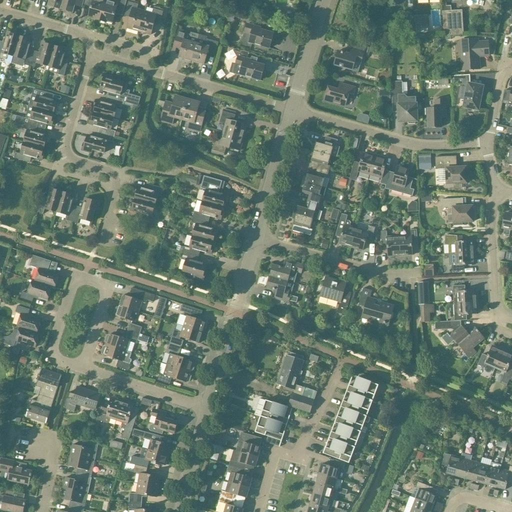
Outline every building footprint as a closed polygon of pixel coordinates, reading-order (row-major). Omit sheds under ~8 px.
[(50,0),(49,7),(61,10),(63,0),(50,0)] [(63,0),(61,10),(72,14),(75,6),(81,8),(83,0),(63,0)] [(94,19),(94,20),(100,21),(106,0),(85,0),(85,3),(92,5),(88,17),(94,19)] [(107,22),(112,24),(116,11),(123,14),(126,0),(113,0),(113,1),(109,0),(106,0),(100,21),(106,23),(107,22)] [(127,29),(139,32),(145,11),(138,9),(140,3),(129,0),(125,14),(131,15),(127,29)] [(446,7),(442,7),(444,36),(462,36),(461,11),(452,11),(452,6),(446,7)] [(139,32),(151,36),(155,22),(160,24),(164,10),(154,7),(153,13),(145,11),(139,32)] [(411,36),(428,35),(427,27),(421,28),(420,16),(409,17),(409,30),(410,30),(411,36)] [(269,49),(273,34),(260,30),(261,28),(247,24),(245,33),(251,35),(248,43),(269,49)] [(179,57),(192,61),(199,35),(190,33),(190,34),(178,31),(174,43),(183,45),(179,57)] [(0,58),(5,60),(7,57),(8,54),(14,56),(19,38),(14,36),(15,34),(8,32),(4,46),(0,44),(0,58)] [(192,61),(204,65),(208,53),(214,55),(218,42),(207,39),(207,37),(199,35),(192,61)] [(19,38),(14,56),(25,59),(24,64),(29,66),(33,54),(28,53),(32,39),(25,37),(24,39),(19,38)] [(488,56),(488,42),(477,43),(477,39),(460,41),(462,70),(479,69),(478,59),(481,56),(488,56)] [(33,54),(29,66),(35,68),(37,63),(48,66),(49,66),(54,47),(49,46),(49,44),(42,42),(38,56),(33,54)] [(48,66),(47,72),(64,76),(68,64),(62,62),(66,48),(60,47),(59,49),(54,47),(49,66),(48,66)] [(364,53),(351,49),(350,55),(338,51),(334,66),(352,71),(358,72),(360,64),(364,53)] [(251,62),(251,60),(238,56),(236,65),(233,64),(230,73),(260,81),(264,66),(251,62)] [(103,81),(100,90),(113,94),(112,99),(124,102),(138,106),(140,99),(129,95),(130,92),(122,90),(123,84),(112,80),(112,77),(103,74),(101,81),(103,81)] [(451,85),(466,88),(463,107),(478,110),(482,87),(469,84),(470,81),(469,76),(451,77),(451,85)] [(416,121),(415,97),(402,98),(402,81),(391,82),(391,96),(397,96),(398,122),(408,122),(408,124),(415,124),(415,121),(416,121)] [(356,88),(340,84),(338,90),(328,87),(324,101),(345,107),(349,94),(353,95),(356,88)] [(32,94),(29,106),(34,107),(53,113),(54,108),(56,108),(58,101),(50,99),(52,95),(46,93),(33,89),(32,94)] [(160,121),(172,124),(174,117),(182,119),(187,100),(175,96),(172,107),(164,105),(160,121)] [(221,99),(214,97),(212,103),(220,105),(221,99)] [(95,107),(94,113),(114,118),(117,106),(122,108),(124,102),(112,99),(110,104),(96,100),(94,106),(95,107)] [(199,132),(203,116),(196,114),(199,103),(187,100),(182,119),(189,122),(187,128),(199,132)] [(446,114),(446,100),(434,100),(434,108),(427,109),(428,128),(440,128),(440,114),(446,114)] [(377,116),(384,118),(388,106),(381,104),(377,116)] [(25,118),(23,124),(36,127),(37,121),(51,126),(53,119),(51,118),(53,113),(34,107),(29,106),(25,118)] [(223,110),(219,123),(225,125),(223,133),(243,139),(247,126),(233,122),(236,114),(223,110)] [(114,137),(116,131),(110,130),(114,118),(94,113),(92,117),(91,117),(89,123),(103,128),(101,134),(114,137)] [(23,124),(22,129),(27,131),(24,142),(43,148),(44,142),(46,143),(48,136),(34,132),(36,127),(23,124)] [(211,152),(224,156),(226,148),(239,152),(243,139),(223,133),(221,141),(214,139),(211,152)] [(92,150),(104,153),(107,141),(112,143),(114,137),(101,134),(100,139),(88,135),(85,144),(83,143),(81,150),(91,153),(92,150)] [(312,147),(311,150),(330,156),(333,146),(335,146),(337,140),(325,137),(324,143),(316,141),(314,148),(312,147)] [(15,152),(13,158),(26,162),(28,156),(40,159),(41,160),(43,153),(41,153),(43,148),(24,142),(20,154),(15,152)] [(311,150),(310,153),(312,154),(311,161),(318,163),(317,169),(328,172),(330,166),(327,166),(330,156),(311,150)] [(349,179),(355,181),(358,172),(369,175),(374,157),(363,154),(360,164),(354,162),(349,179)] [(466,183),(465,167),(456,168),(456,156),(434,157),(435,169),(445,169),(446,184),(466,183)] [(374,157),(369,175),(381,179),(380,184),(385,186),(386,186),(389,172),(383,171),(386,161),(374,157)] [(418,160),(419,168),(427,168),(426,159),(418,160)] [(410,189),(413,179),(407,178),(409,170),(397,166),(395,174),(389,172),(386,186),(385,186),(384,189),(412,197),(414,190),(410,189)] [(303,179),(302,182),(321,188),(321,187),(324,177),(326,178),(328,172),(317,169),(315,175),(307,173),(305,179),(303,179)] [(202,183),(201,189),(206,190),(202,202),(212,205),(221,208),(223,202),(225,203),(227,196),(218,193),(221,182),(204,177),(202,183)] [(302,182),(301,186),(303,187),(301,193),(309,195),(307,201),(319,204),(321,205),(323,196),(325,189),(325,188),(321,187),(321,188),(302,182)] [(137,187),(135,194),(136,194),(135,199),(158,206),(161,194),(163,195),(165,189),(152,185),(151,191),(137,187)] [(37,213),(43,214),(44,209),(56,212),(62,193),(57,192),(57,190),(50,188),(46,202),(41,200),(37,213)] [(66,221),(72,222),(76,210),(70,209),(74,195),(68,193),(67,195),(62,193),(56,212),(68,216),(66,221)] [(132,204),(130,211),(144,215),(142,220),(155,224),(156,218),(155,218),(158,206),(135,199),(134,205),(132,204)] [(473,222),(472,206),(462,207),(462,199),(441,200),(441,208),(447,208),(447,215),(452,215),(453,223),(473,222)] [(100,202),(94,200),(93,202),(85,200),(81,212),(76,210),(72,222),(78,224),(79,219),(92,223),(95,210),(98,211),(100,202)] [(294,210),(293,214),(312,219),(316,221),(319,210),(317,210),(319,204),(307,201),(306,206),(298,204),(297,211),(294,210)] [(194,212),(192,218),(205,221),(206,216),(220,220),(222,213),(220,213),(221,208),(212,205),(202,202),(199,214),(194,212)] [(417,211),(417,203),(409,203),(409,211),(417,211)] [(511,214),(505,213),(502,228),(504,229),(503,235),(509,236),(510,230),(511,230),(511,214)] [(294,225),(292,231),(298,233),(310,236),(312,230),(309,229),(312,219),(293,214),(292,217),(294,218),(293,225),(294,225)] [(351,223),(350,221),(346,220),(347,216),(342,214),(336,235),(341,237),(339,245),(350,248),(356,229),(350,227),(351,223)] [(192,218),(190,223),(196,225),(192,237),(211,242),(213,237),(215,237),(217,230),(203,226),(205,221),(192,218)] [(350,248),(362,251),(366,239),(371,240),(375,228),(369,226),(367,232),(356,229),(350,248)] [(400,257),(412,256),(411,243),(417,243),(416,230),(410,230),(410,236),(399,237),(400,257)] [(387,244),(388,257),(400,257),(399,237),(387,237),(386,231),(380,232),(381,244),(387,244)] [(454,248),(455,254),(474,253),(474,242),(463,242),(462,236),(450,237),(450,244),(451,248),(454,248)] [(184,247),(183,252),(194,256),(196,250),(210,254),(212,248),(210,247),(211,242),(192,237),(189,248),(184,247)] [(183,252),(181,258),(186,259),(185,260),(182,272),(194,275),(193,278),(202,281),(204,274),(202,273),(205,264),(193,261),(194,256),(183,252)] [(452,272),(464,271),(464,265),(475,264),(474,253),(455,254),(455,260),(451,260),(451,265),(452,272)] [(31,260),(29,266),(39,269),(35,282),(52,287),(52,288),(55,289),(59,276),(48,272),(51,262),(33,256),(31,260)] [(294,283),(295,277),(293,276),(294,271),(302,273),(304,265),(287,260),(285,268),(273,265),(270,276),(294,283)] [(289,289),(292,290),(294,283),(270,276),(267,288),(279,292),(276,299),(288,303),(290,294),(288,293),(289,289)] [(344,311),(346,312),(351,294),(343,292),(346,284),(326,278),(320,297),(339,303),(337,310),(336,314),(342,315),(344,311)] [(22,293),(20,299),(32,302),(34,297),(47,301),(52,288),(52,287),(35,282),(33,281),(28,295),(22,293)] [(428,282),(418,283),(418,291),(428,290),(428,282)] [(453,293),(454,304),(477,302),(476,291),(465,292),(465,286),(452,287),(453,293)] [(119,306),(138,312),(142,303),(146,304),(147,300),(152,302),(155,295),(131,288),(128,298),(122,296),(119,306)] [(375,302),(376,300),(369,299),(371,291),(364,289),(359,305),(366,307),(363,318),(388,325),(394,308),(375,302)] [(455,322),(467,321),(466,315),(478,314),(477,302),(454,304),(455,322)] [(179,311),(192,315),(193,308),(182,305),(179,311)] [(420,305),(421,323),(430,322),(430,313),(434,313),(434,305),(420,305)] [(115,317),(135,323),(138,312),(119,306),(115,317)] [(18,307),(16,313),(22,315),(18,328),(20,329),(21,328),(37,334),(41,320),(28,316),(30,310),(18,307)] [(186,316),(183,327),(202,333),(205,323),(186,316)] [(435,330),(447,330),(447,322),(435,323),(435,330)] [(130,324),(128,331),(139,335),(141,328),(130,324)] [(21,328),(20,329),(13,327),(13,328),(14,329),(14,331),(14,332),(13,333),(12,335),(9,336),(7,337),(5,337),(3,337),(3,338),(3,340),(3,343),(2,344),(3,344),(21,350),(22,344),(36,348),(40,334),(37,334),(21,328)] [(179,337),(198,343),(202,333),(183,327),(179,337)] [(461,327),(461,328),(460,327),(459,327),(458,327),(457,327),(456,328),(455,328),(454,329),(453,330),(452,330),(452,331),(451,332),(451,333),(451,334),(450,335),(450,336),(465,354),(469,358),(475,353),(472,349),(483,339),(474,329),(467,335),(461,327)] [(128,331),(126,337),(135,340),(137,341),(139,335),(128,331)] [(107,336),(105,342),(106,343),(107,343),(106,345),(122,351),(126,352),(131,353),(134,344),(125,341),(126,340),(109,335),(108,335),(107,336)] [(139,335),(137,341),(138,341),(144,343),(147,344),(149,338),(139,335)] [(183,341),(171,337),(169,344),(181,348),(183,341)] [(167,351),(179,354),(181,348),(169,344),(167,351)] [(103,347),(101,353),(102,354),(103,355),(103,356),(118,361),(116,367),(128,371),(130,365),(132,360),(130,359),(131,353),(126,352),(122,351),(106,345),(106,346),(105,346),(103,347)] [(502,351),(492,346),(488,357),(482,354),(477,366),(483,368),(484,368),(484,369),(484,371),(485,372),(486,373),(487,374),(489,374),(490,374),(491,373),(492,372),(494,372),(495,368),(502,351)] [(503,377),(509,379),(511,372),(511,366),(509,365),(511,357),(511,354),(502,351),(495,368),(505,373),(503,377)] [(287,356),(286,356),(282,368),(298,374),(298,376),(300,377),(302,372),(299,371),(302,362),(304,357),(289,352),(287,356)] [(170,354),(167,365),(189,372),(190,371),(192,371),(193,370),(195,364),(194,363),(192,362),(193,362),(173,355),(170,354)] [(319,357),(311,355),(309,360),(317,363),(319,357)] [(159,374),(157,381),(169,385),(171,378),(186,383),(186,382),(188,382),(190,382),(192,376),(191,374),(189,373),(189,372),(167,365),(166,365),(161,364),(158,373),(159,374)] [(310,413),(316,393),(295,385),(298,376),(298,374),(282,368),(277,384),(282,386),(280,390),(292,394),(288,405),(310,413)] [(41,369),(35,387),(40,388),(38,394),(53,399),(61,376),(41,369)] [(314,379),(316,373),(307,371),(306,377),(314,379)] [(347,392),(352,394),(352,393),(372,401),(378,386),(358,378),(354,387),(348,385),(346,392),(347,392)] [(63,408),(74,412),(76,404),(94,410),(99,395),(77,388),(75,395),(68,393),(63,408)] [(346,409),(366,417),(372,401),(352,393),(352,394),(348,403),(342,401),(340,407),(341,407),(346,409)] [(25,417),(45,424),(53,399),(38,394),(36,401),(31,399),(25,417)] [(97,420),(104,423),(106,417),(116,421),(122,401),(111,397),(107,411),(101,409),(97,420)] [(286,407),(265,400),(260,416),(281,423),(286,425),(289,419),(283,417),(286,407)] [(122,401),(116,421),(127,424),(125,430),(131,432),(135,420),(129,418),(133,404),(122,401)] [(153,428),(174,434),(177,422),(165,419),(166,413),(152,409),(151,415),(156,417),(153,428)] [(340,424),(360,432),(364,422),(368,424),(370,418),(366,417),(346,409),(342,418),(337,416),(334,423),(335,423),(340,425),(340,424)] [(266,443),(280,447),(281,441),(283,434),(278,433),(281,423),(260,416),(255,432),(268,437),(266,443)] [(334,440),(355,448),(360,432),(340,424),(340,425),(336,434),(331,432),(328,438),(329,438),(334,440)] [(144,432),(143,439),(150,440),(147,450),(168,455),(171,445),(157,441),(158,435),(144,432)] [(242,432),(237,451),(258,457),(260,446),(259,446),(262,438),(242,432)] [(217,460),(224,436),(216,434),(210,457),(217,460)] [(322,454),(348,464),(355,448),(334,440),(330,449),(325,447),(322,454)] [(72,444),(70,455),(94,461),(98,444),(86,441),(85,447),(72,444)] [(132,455),(129,463),(131,464),(147,467),(149,461),(165,465),(168,455),(147,450),(144,459),(132,455)] [(241,469),(242,463),(255,467),(258,457),(237,451),(236,451),(233,450),(229,465),(241,469)] [(461,458),(456,476),(466,479),(471,461),(470,461),(472,456),(462,453),(461,459),(461,458)] [(80,469),(79,475),(91,477),(94,461),(70,455),(67,466),(80,469)] [(451,456),(446,473),(456,476),(461,458),(451,456)] [(28,485),(31,472),(13,468),(14,462),(2,460),(0,459),(0,461),(0,471),(9,473),(8,480),(28,485)] [(318,474),(336,479),(338,470),(343,471),(344,464),(332,460),(328,459),(326,466),(321,464),(318,474)] [(480,464),(471,461),(466,479),(476,482),(480,464)] [(158,487),(159,476),(145,474),(147,467),(131,464),(135,465),(134,473),(139,474),(138,483),(158,487)] [(490,467),(480,464),(476,482),(485,484),(490,467)] [(230,472),(228,481),(249,488),(252,477),(239,474),(241,469),(229,465),(228,471),(230,472)] [(510,472),(500,469),(495,487),(505,490),(507,482),(511,483),(511,466),(511,467),(510,472)] [(490,467),(485,484),(495,487),(500,469),(490,467)] [(333,489),(337,490),(337,488),(340,480),(336,479),(318,474),(315,484),(333,489)] [(65,477),(62,489),(87,494),(91,477),(79,475),(78,480),(65,477)] [(234,494),(246,498),(249,488),(228,481),(225,492),(221,491),(220,496),(225,498),(232,500),(234,494)] [(419,489),(415,499),(432,506),(436,496),(427,492),(429,486),(417,481),(415,487),(419,489)] [(131,493),(129,501),(141,502),(142,495),(156,498),(158,487),(138,483),(136,494),(131,493)] [(315,484),(313,494),(330,499),(333,489),(315,484)] [(13,511),(22,511),(25,500),(13,497),(14,492),(2,489),(1,495),(0,495),(0,501),(3,502),(1,509),(13,511)] [(73,502),(72,507),(84,510),(87,494),(62,489),(60,499),(73,502)] [(313,494),(310,504),(327,509),(330,499),(313,494)] [(242,511),(243,509),(231,505),(232,500),(225,498),(220,496),(218,501),(226,504),(224,511),(242,511)] [(415,499),(411,509),(420,511),(430,511),(432,506),(415,499)] [(128,508),(135,510),(134,511),(155,511),(155,509),(140,509),(141,502),(129,501),(128,508)]
